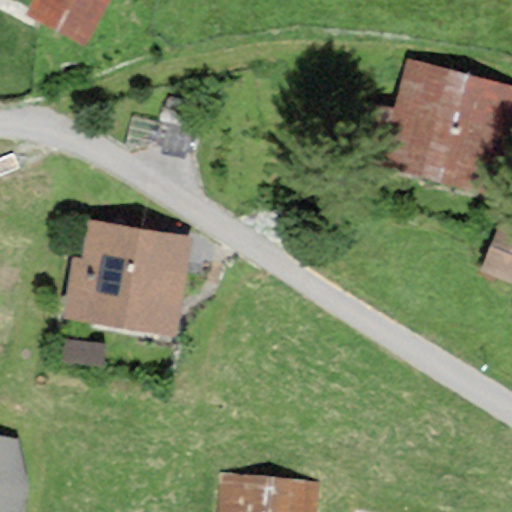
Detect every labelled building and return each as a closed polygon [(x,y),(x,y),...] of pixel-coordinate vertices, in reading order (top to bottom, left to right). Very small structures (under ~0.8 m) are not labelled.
[(107,0),(31,0),(31,1),(91,32),(107,0)] [(511,116),(511,82),(413,57),(387,155),(495,183),(511,116)] [(192,233),(87,217),(74,307),(178,323),(192,233)] [(511,268),(511,221),(505,219),(489,260),(511,268)] [(20,433),(0,429),(0,511),(20,511),(25,487),(10,484),(20,433)] [(312,511),(314,482),(229,478),(227,511),(312,511)]
